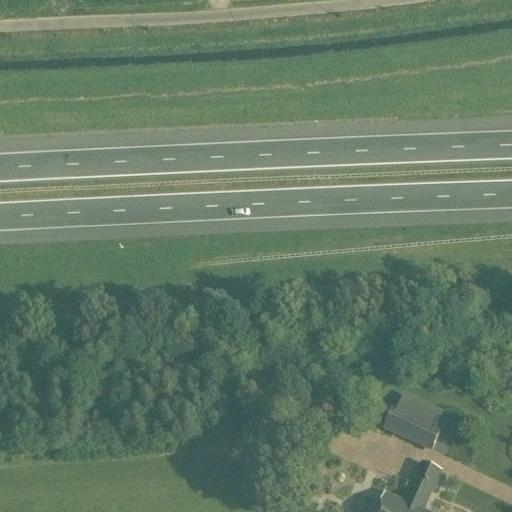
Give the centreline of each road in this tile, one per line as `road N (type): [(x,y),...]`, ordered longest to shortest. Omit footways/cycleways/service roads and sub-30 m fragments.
road 1 (motorway): [(511,146),(0,173)]
road 2 (motorway): [(0,222),(511,195)]
road 3 (unclassified): [(381,0),(0,27)]
